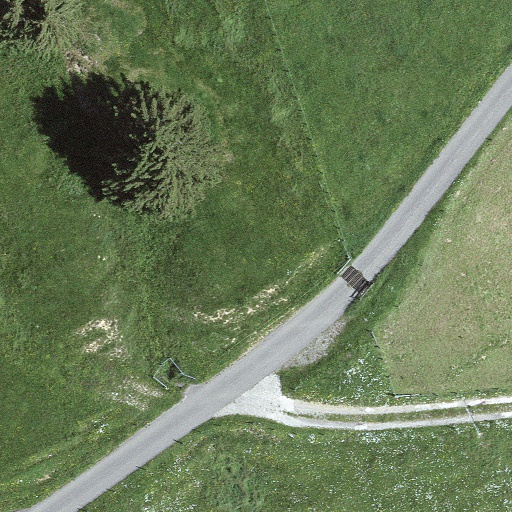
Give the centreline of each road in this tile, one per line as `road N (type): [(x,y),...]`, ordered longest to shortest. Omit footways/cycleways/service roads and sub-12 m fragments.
road 1 (unclassified): [(48,511),(218,392),(354,279),(511,85)]
road 2 (track): [(218,392),(326,426),(511,405)]
